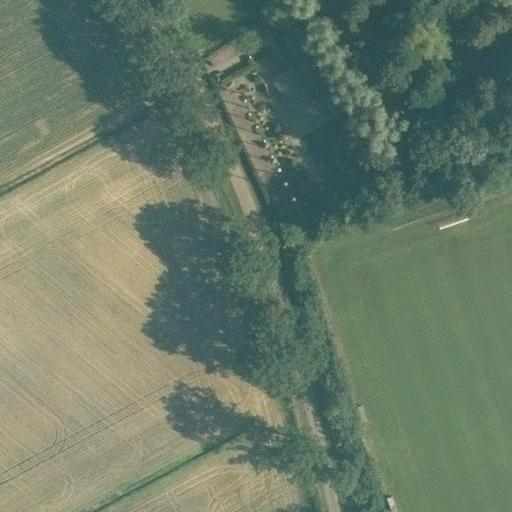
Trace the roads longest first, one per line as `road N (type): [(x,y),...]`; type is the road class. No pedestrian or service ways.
road 1 (track): [(324,511),(225,151)]
road 2 (unclassified): [(225,151),(143,0)]
